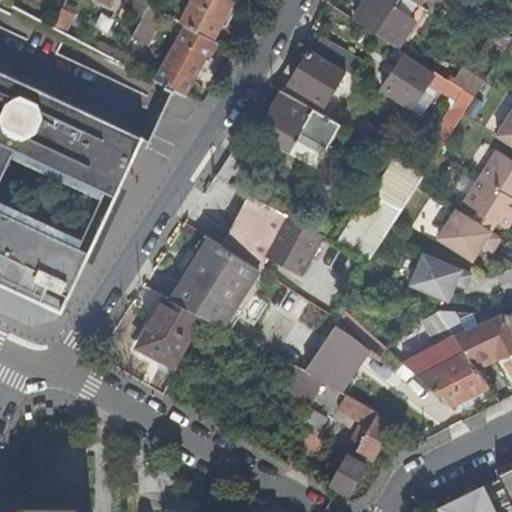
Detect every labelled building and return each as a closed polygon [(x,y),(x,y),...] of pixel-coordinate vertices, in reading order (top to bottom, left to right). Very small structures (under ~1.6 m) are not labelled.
[(222,0),(192,0),(181,23),(185,25),(212,39),(231,4),(222,0)] [(413,0),(367,0),(355,19),(399,48),(426,8),(420,4),(413,0)] [(437,0),(422,0),(420,4),(426,8),(430,11),(437,0)] [(74,14),(61,8),(52,25),(65,32),(74,14)] [(430,11),(426,8),(399,48),(404,52),(430,11)] [(132,41),(148,47),(157,22),(141,16),(132,41)] [(206,58),(215,41),(212,39),(185,25),(156,80),(184,95),(204,58),(206,58)] [(485,47),(499,56),(511,36),(498,27),(485,47)] [(322,34),(312,51),(346,71),(355,77),(365,61),(322,34)] [(104,53),(119,60),(124,52),(109,44),(104,53)] [(325,105),(346,71),(312,51),(311,50),(290,84),(325,105)] [(432,75),(404,57),(383,88),(412,106),(432,75)] [(484,80),(465,68),(458,79),(454,76),(450,82),(473,97),(484,80)] [(0,283),(44,305),(52,288),(71,296),(90,256),(96,245),(114,206),(119,195),(146,138),(143,137),(138,149),(125,143),(131,131),(0,69),(0,283)] [(300,133),(326,148),(341,124),(283,91),(259,133),(291,150),(300,133)] [(511,112),(497,135),(511,145),(511,112)] [(439,128),(414,166),(425,172),(439,151),(449,135),(439,128)] [(143,137),(131,131),(125,143),(138,149),(143,137)] [(300,133),(291,150),(290,151),(316,166),(326,148),(300,133)] [(511,159),(498,151),(481,178),(511,198),(511,159)] [(400,158),(375,196),(401,210),(417,185),(425,172),(414,166),(400,158)] [(511,198),(481,178),(464,204),(478,213),(497,225),(506,231),(511,221),(511,198)] [(385,235),(401,210),(375,196),(368,193),(336,242),(369,259),(385,235)] [(286,215),(247,194),(237,213),(243,217),(240,223),(233,221),(220,246),(258,269),(258,270),(266,257),(278,234),(277,232),(286,215)] [(473,220),(457,211),(439,239),(473,261),(482,247),(492,253),(501,239),(492,233),(473,220)] [(497,225),(478,213),(473,220),(492,233),(497,225)] [(278,234),(266,257),(302,276),(324,235),(286,215),(277,232),(278,234)] [(203,235),(182,269),(239,299),(258,269),(220,246),(203,235)] [(472,274),(424,253),(411,284),(450,299),(455,286),(466,290),(472,274)] [(221,326),(239,299),(182,269),(175,279),(181,283),(170,299),(202,316),(221,326)] [(52,288),(44,305),(63,314),(71,296),(52,288)] [(137,347),(177,367),(181,358),(202,316),(170,299),(163,296),(137,347)] [(428,335),(446,325),(437,311),(420,321),(428,335)] [(343,314),(305,371),(322,381),(338,357),(351,366),(358,357),(344,348),(352,337),(361,345),(369,335),(343,314)] [(497,316),(454,336),(465,352),(472,361),(495,351),(498,357),(511,350),(511,333),(511,331),(503,315),(503,314),(497,316)] [(511,314),(504,314),(504,315),(503,315),(511,331),(511,330),(511,314)] [(384,348),(369,335),(361,345),(364,348),(376,358),(384,348)] [(401,360),(413,372),(423,362),(410,350),(401,360)] [(476,367),(498,357),(495,351),(472,361),(476,367)] [(449,406),(488,385),(476,367),(472,361),(465,352),(418,377),(449,406)] [(310,403),(322,381),(305,371),(300,368),(293,364),(280,385),(310,403)] [(347,445),(368,457),(372,459),(394,422),(345,394),(337,407),(361,421),(347,445)] [(305,408),(296,424),(305,429),(325,440),(327,435),(320,430),(326,420),(305,408)] [(316,455),(325,440),(305,429),(296,443),(316,455)] [(365,463),(368,457),(347,445),(344,451),(347,453),(365,463)] [(299,456),(291,452),(286,463),(294,467),(299,456)] [(348,494),(365,463),(347,453),(330,483),(348,494)] [(439,508),(441,511),(498,511),(511,505),(511,463),(497,471),(501,478),(439,508)]
